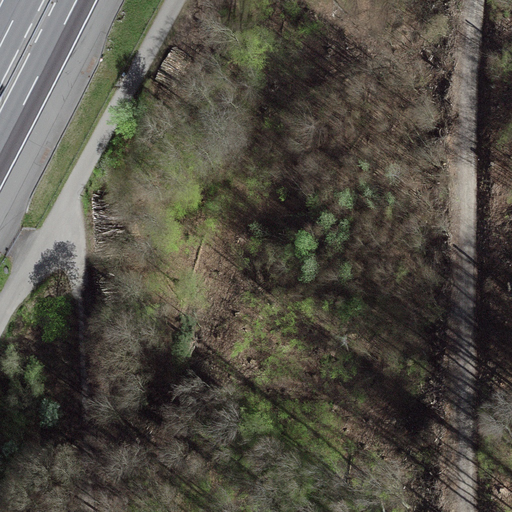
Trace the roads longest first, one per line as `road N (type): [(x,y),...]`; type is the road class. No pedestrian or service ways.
road 1 (track): [(466,511),(463,167),(474,0)]
road 2 (track): [(0,317),(58,228),(175,0)]
road 3 (track): [(58,228),(78,257),(91,511)]
road 4 (motorway): [(0,150),(76,0)]
